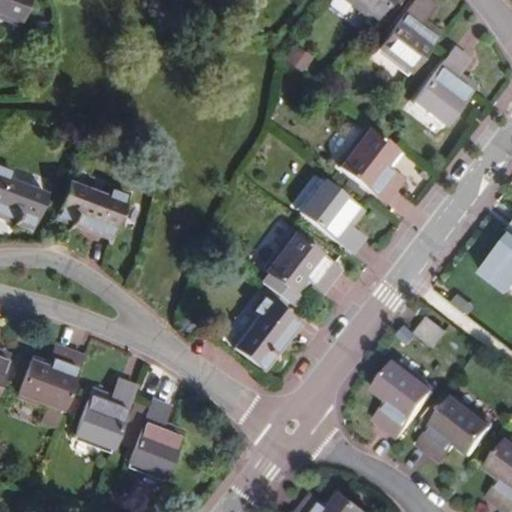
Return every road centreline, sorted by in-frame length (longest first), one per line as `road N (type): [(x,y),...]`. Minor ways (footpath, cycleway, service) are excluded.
road 1 (tertiary): [(511,140),(293,429)]
road 2 (residential): [(140,338),(124,299),(88,270),(44,253),(0,254)]
road 3 (residential): [(293,429),(140,338)]
road 4 (residential): [(293,429),(402,490),(422,511)]
road 5 (residential): [(0,298),(140,338)]
